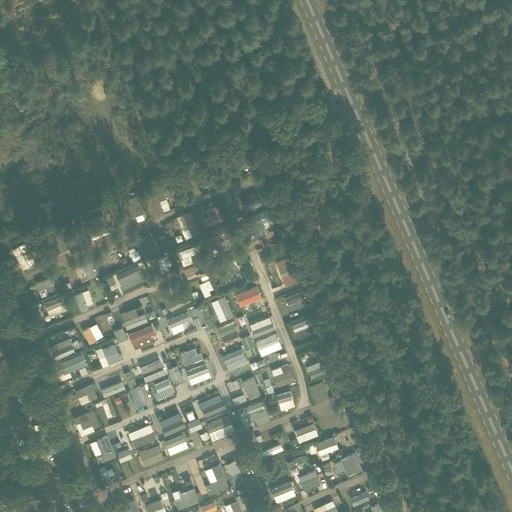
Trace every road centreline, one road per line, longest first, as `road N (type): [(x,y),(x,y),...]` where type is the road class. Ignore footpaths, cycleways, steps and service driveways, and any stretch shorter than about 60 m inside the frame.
road 1 (primary): [(511,478),(307,0)]
road 2 (track): [(158,166),(511,17)]
